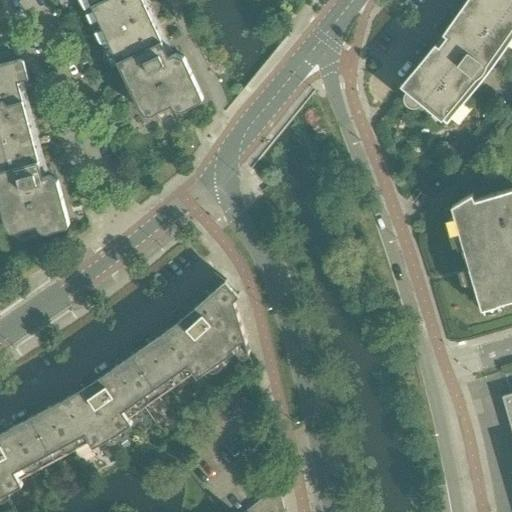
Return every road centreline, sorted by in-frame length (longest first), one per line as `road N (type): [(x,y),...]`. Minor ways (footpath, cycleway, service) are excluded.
road 1 (tertiary): [(428,373),(331,87),(323,38)]
road 2 (tertiary): [(225,178),(231,207),(282,305),(330,511)]
road 3 (residential): [(132,242),(26,0)]
road 4 (tertiary): [(225,178),(229,151),(323,38)]
road 5 (tertiary): [(0,336),(132,242)]
road 6 (tertiary): [(452,493),(428,373)]
